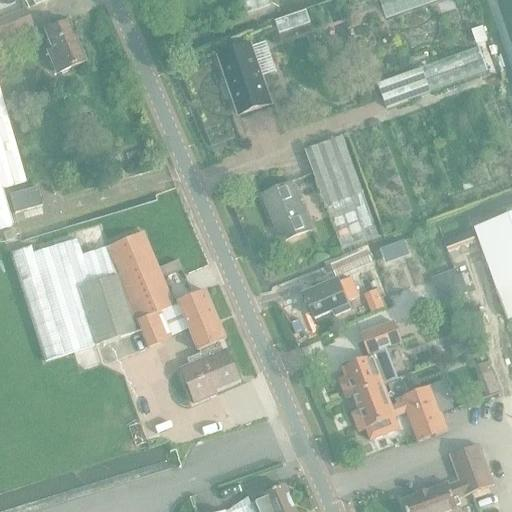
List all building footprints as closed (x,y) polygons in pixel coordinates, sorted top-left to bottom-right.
[(268,0),(240,0),(246,15),(270,7),(268,0)] [(379,0),(386,19),(439,0),(379,0)] [(0,19),(0,39),(32,26),(25,9),(0,19)] [(277,19),(280,31),(312,23),(309,11),(277,19)] [(56,74),(83,62),(65,22),(43,31),(52,50),(46,52),(56,74)] [(482,28),(471,32),(476,45),(487,41),(482,28)] [(252,46),(218,58),(238,115),(272,103),(252,46)] [(377,85),(386,110),(487,73),(478,48),(377,85)] [(377,234),(342,138),(306,151),(341,248),(377,234)] [(282,241),(310,229),(290,184),(262,196),(282,241)] [(13,214),(41,206),(35,187),(8,195),(13,214)] [(443,242),(447,253),(475,243),(471,231),(443,242)] [(140,234),(105,249),(113,273),(133,331),(140,329),(148,347),(183,332),(173,306),(160,278),(156,270),(140,234)] [(380,251),(385,265),(409,255),(404,242),(380,251)] [(330,266),(335,278),(371,263),(367,254),(367,253),(366,251),(330,266)] [(177,261),(156,270),(160,278),(164,276),(165,278),(181,271),(177,261)] [(465,298),(454,271),(431,280),(441,307),(465,298)] [(346,302),(359,297),(351,279),(339,284),(337,280),(304,295),(314,319),(348,305),(346,302)] [(511,285),(497,292),(508,323),(511,321),(511,285)] [(365,294),(373,311),(386,305),(378,288),(365,294)] [(188,330),(197,354),(219,345),(218,342),(222,340),(202,291),(175,302),(176,305),(173,306),(183,332),(188,330)] [(345,377),(338,380),(346,400),(353,397),(352,396),(382,385),(383,385),(397,380),(386,350),(402,344),(394,323),(360,336),(368,360),(342,369),(345,377)] [(234,381),(219,345),(197,354),(185,359),(188,366),(179,370),(193,404),(206,399),(204,394),(234,381)] [(491,394),(501,391),(494,372),(485,376),(491,394)] [(358,411),(351,413),(358,433),(365,430),(370,443),(372,442),(400,431),(395,419),(396,418),(395,417),(407,412),(418,442),(446,432),(440,415),(441,414),(453,410),(443,382),(401,398),(402,403),(391,407),(383,385),(382,385),(352,396),(353,397),(358,411)] [(447,484),(402,501),(406,511),(458,511),(457,508),(460,507),(457,499),(492,486),(477,447),(450,457),(460,483),(449,487),(447,484)] [(252,511),(291,511),(281,487),(258,496),(260,501),(249,505),(252,511)] [(226,511),(225,511),(252,511),(249,505),(246,498),(245,499),(226,511)]
